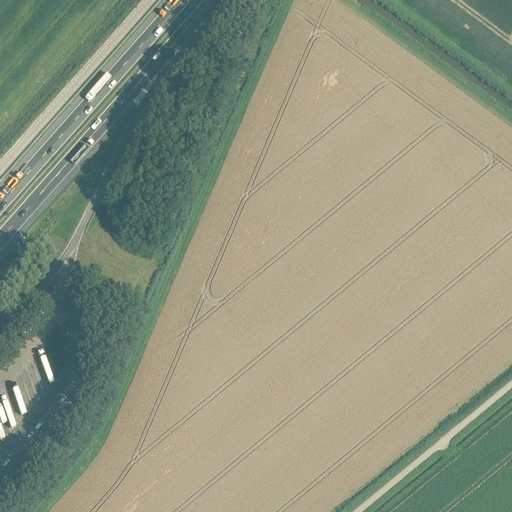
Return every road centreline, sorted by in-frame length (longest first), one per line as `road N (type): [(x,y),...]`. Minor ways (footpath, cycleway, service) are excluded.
road 1 (motorway): [(181,0),(0,203)]
road 2 (motorway): [(0,239),(167,51)]
road 3 (tertiary): [(0,169),(151,0)]
road 4 (motorway): [(70,251),(167,51)]
road 5 (unclassified): [(358,511),(511,386)]
